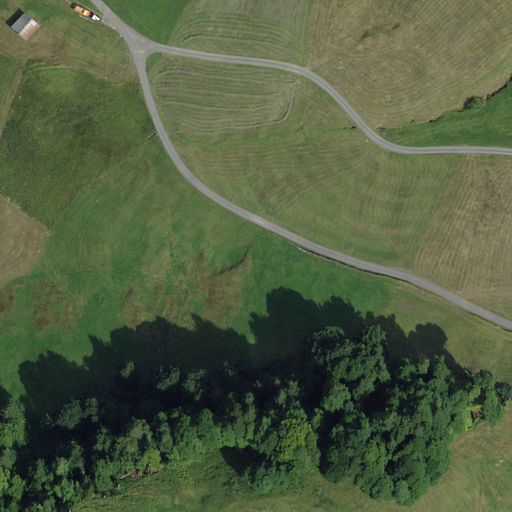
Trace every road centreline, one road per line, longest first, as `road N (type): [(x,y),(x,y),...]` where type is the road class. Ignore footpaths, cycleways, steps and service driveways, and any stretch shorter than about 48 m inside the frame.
road 1 (unclassified): [(511,324),(407,275),(314,246),(208,192),(170,150),(134,46)]
road 2 (unclassified): [(511,152),(395,149),(305,72),(134,46)]
